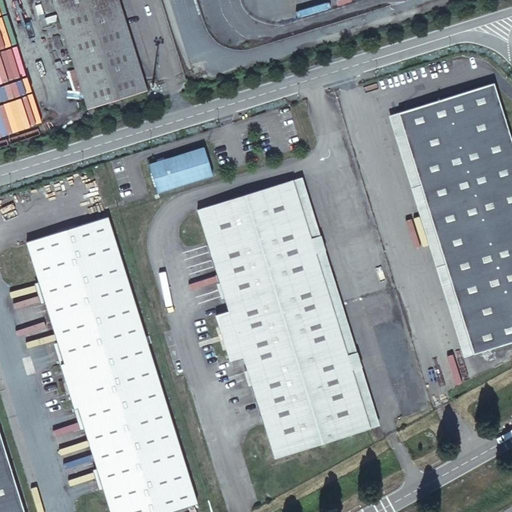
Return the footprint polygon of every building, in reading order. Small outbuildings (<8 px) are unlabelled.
[(51,0),(86,111),(146,92),(117,0),(51,0)] [(511,142),(493,81),(397,111),(472,353),(511,340),(511,142)] [(204,147),(138,169),(147,197),(213,175),(204,147)] [(243,357),(275,458),(370,429),(292,179),(197,210),(229,312),(216,315),(230,361),(243,357)] [(108,216),(26,242),(62,359),(59,360),(74,409),(78,408),(110,511),(168,511),(196,503),(108,216)] [(0,511),(24,511),(0,434),(0,511)]
